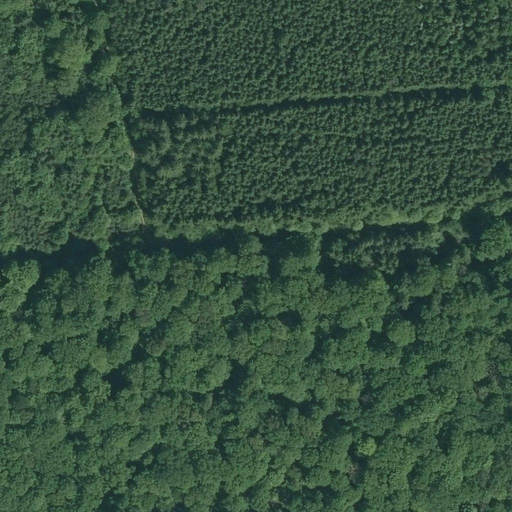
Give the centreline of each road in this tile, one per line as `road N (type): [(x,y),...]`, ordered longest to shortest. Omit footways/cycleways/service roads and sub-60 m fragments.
road 1 (track): [(511,210),(295,233),(23,247)]
road 2 (track): [(511,81),(122,113)]
road 3 (track): [(122,113),(150,241)]
